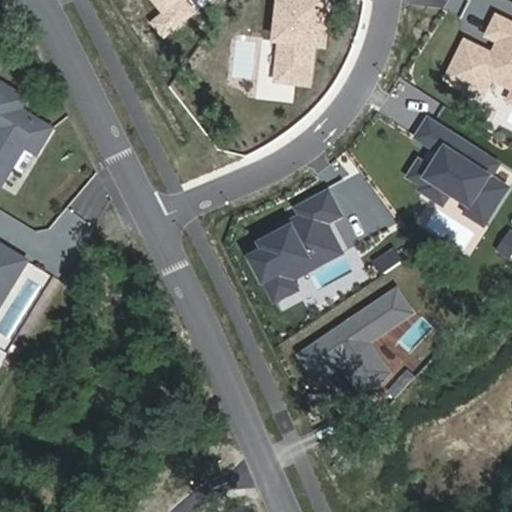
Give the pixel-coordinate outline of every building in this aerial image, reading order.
[(155,0),(167,14),(154,24),(164,37),(197,12),(187,0),(155,0)] [(315,46),(320,46),(325,4),(331,4),(331,0),(281,0),(277,42),(282,42),(278,82),(311,85),(315,46)] [(326,47),(331,4),(325,4),(320,46),(326,47)] [(496,42),(490,53),(464,40),(447,74),(484,92),(490,81),(511,92),(508,102),(511,103),(511,23),(506,20),(495,15),(485,36),(496,42)] [(27,98),(0,81),(0,184),(1,185),(25,145),(37,152),(52,127),(21,109),(27,98)] [(410,177),(424,186),(432,175),(455,189),(475,201),(466,214),(485,226),(510,189),(492,177),(501,164),(430,120),(418,138),(445,154),(435,170),(421,161),(410,177)] [(443,205),(455,189),(432,175),(424,186),(422,191),(443,205)] [(273,243),(252,252),(279,303),(299,294),(292,280),(343,255),(328,226),(342,218),(331,196),(302,212),(306,218),(309,217),(311,222),(296,230),(293,225),(270,238),(273,243)] [(511,234),(501,250),(511,257),(511,234)] [(0,286),(8,291),(26,260),(0,244),(0,286)] [(386,274),(403,262),(394,250),(378,261),(386,274)] [(415,312),(399,289),(300,356),(317,380),(345,360),(362,385),(386,368),(369,343),(415,312)]
